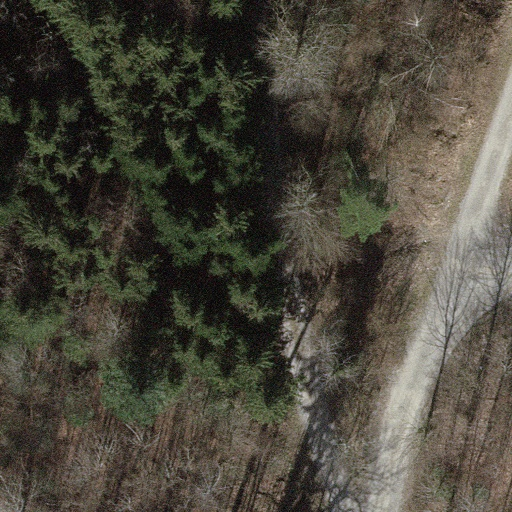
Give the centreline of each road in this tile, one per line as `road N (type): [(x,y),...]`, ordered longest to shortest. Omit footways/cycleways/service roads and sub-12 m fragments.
road 1 (track): [(346,511),(309,404),(289,310),(263,0)]
road 2 (track): [(511,112),(412,382),(374,511)]
